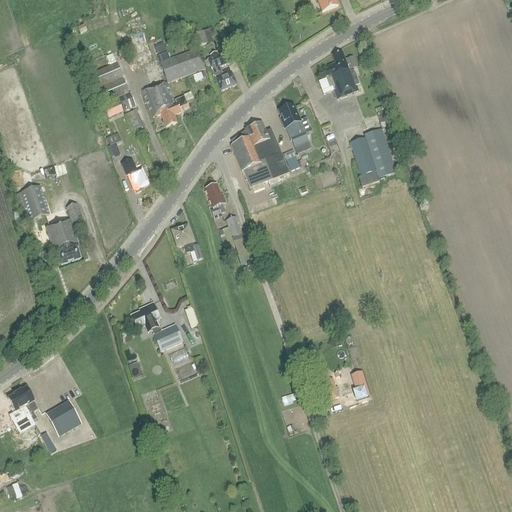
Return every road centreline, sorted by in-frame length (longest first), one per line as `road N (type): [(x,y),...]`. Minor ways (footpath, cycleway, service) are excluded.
road 1 (secondary): [(0,379),(80,309),(210,142),(263,89),(335,39),(417,0)]
road 2 (track): [(340,511),(210,142)]
